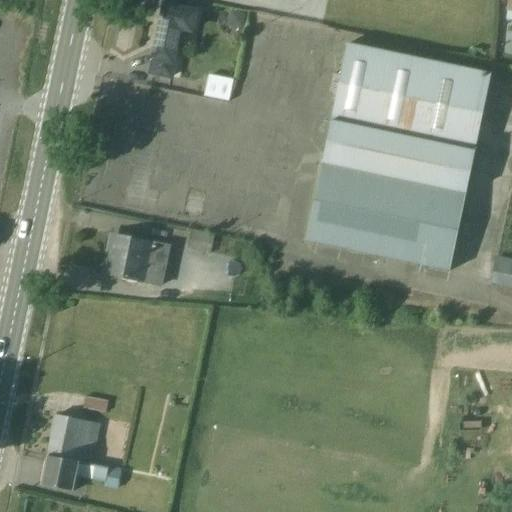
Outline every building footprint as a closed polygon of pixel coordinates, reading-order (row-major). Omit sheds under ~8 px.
[(191,37),(196,16),(190,15),(192,3),(176,0),(164,0),(149,75),(172,80),(180,40),(178,40),(179,35),(191,37)] [(511,0),(499,0),(506,1),(504,13),(511,13),(511,0)] [(229,14),(226,27),(240,30),(243,17),(229,14)] [(489,78),(346,48),(305,245),(447,275),(489,78)] [(207,77),(202,98),(227,103),(231,82),(207,77)] [(212,237),(189,233),(186,251),(209,256),(212,237)] [(161,289),(170,249),(113,237),(105,276),(161,289)] [(511,285),(511,258),(493,257),(491,284),(511,285)] [(107,404),(84,400),(82,410),(105,414),(107,404)] [(103,489),(116,491),(120,471),(108,469),(107,471),(91,467),(98,426),(55,417),(40,486),(72,493),(75,477),(103,484),(103,489)]
